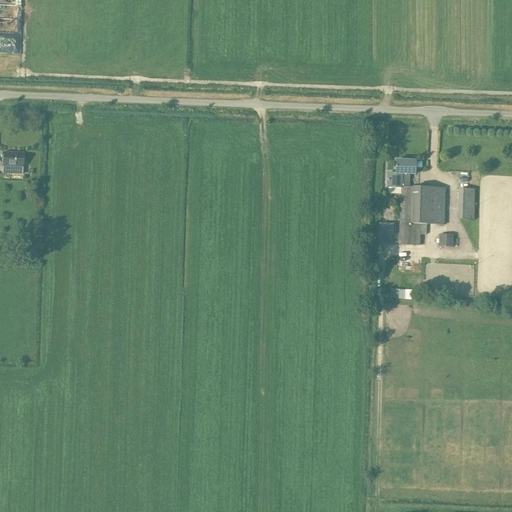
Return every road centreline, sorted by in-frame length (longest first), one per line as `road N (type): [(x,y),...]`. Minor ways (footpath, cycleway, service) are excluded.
road 1 (unclassified): [(0,95),(511,114)]
road 2 (unknown): [(450,228),(452,179),(434,170),(435,112)]
